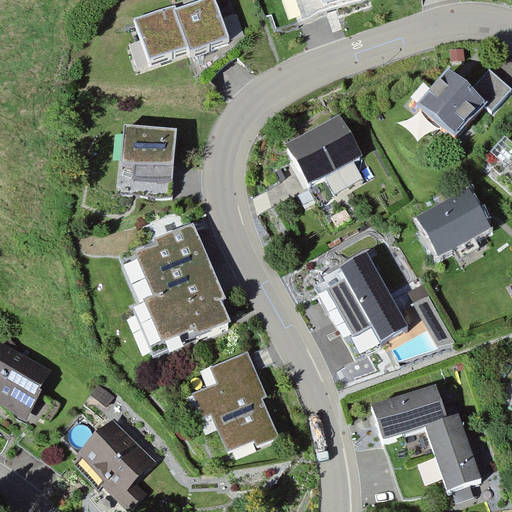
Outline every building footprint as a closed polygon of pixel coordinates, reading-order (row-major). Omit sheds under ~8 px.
[(221,0),(204,0),(133,25),(151,76),(237,45),(221,0)] [(367,0),(290,0),(301,32),(370,8),(367,0)] [(474,95),(453,76),(423,109),(462,144),(488,115),(494,119),(511,98),(511,94),(491,76),(474,95)] [(342,123),(289,150),(311,192),(364,165),(342,123)] [(182,139),(128,133),(124,170),(179,176),(182,139)] [(506,165),(511,158),(511,140),(507,136),(492,153),(506,165)] [(121,180),(121,191),(173,192),(173,180),(121,180)] [(470,197),(421,226),(444,266),(494,238),(470,197)] [(162,254),(142,262),(159,304),(151,310),(170,357),(232,333),(221,305),(227,302),(198,229),(158,244),(162,254)] [(372,261),(344,276),(384,350),(412,335),(372,261)] [(57,374),(1,347),(0,348),(0,411),(31,427),(57,374)] [(219,388),(195,397),(206,424),(213,421),(230,462),(278,442),(261,402),(267,400),(249,357),(212,373),(219,388)] [(439,391),(379,414),(390,443),(426,429),(452,497),(487,484),(463,420),(451,424),(439,391)] [(161,461),(116,422),(79,465),(133,511),(151,492),(141,483),(161,461)]
